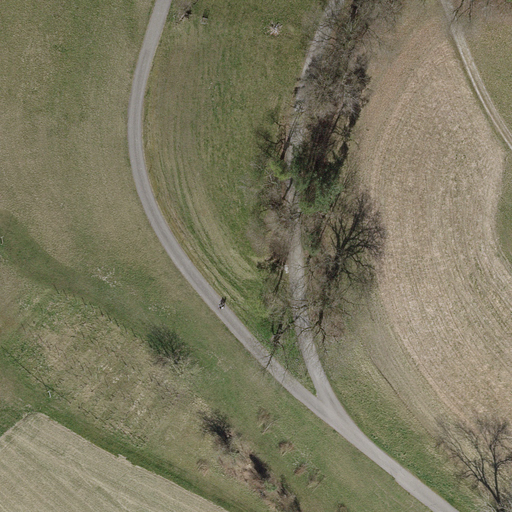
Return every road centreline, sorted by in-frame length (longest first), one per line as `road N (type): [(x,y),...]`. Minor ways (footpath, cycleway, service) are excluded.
road 1 (track): [(160,0),(138,61),(133,137),(140,195),(162,247),(277,378),(448,511)]
road 2 (track): [(332,422),(313,380),(292,240),(314,43),(340,0)]
road 3 (track): [(511,137),(461,45),(451,0)]
